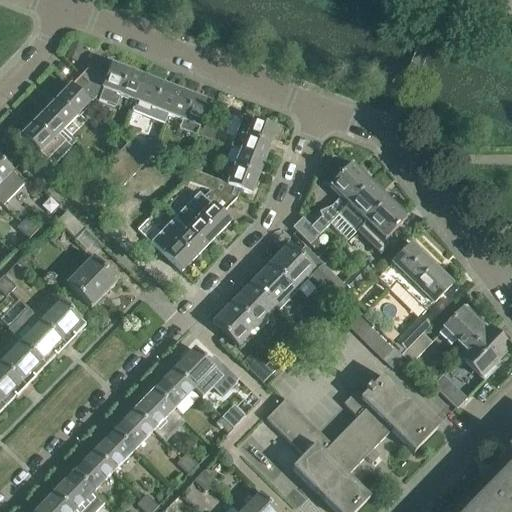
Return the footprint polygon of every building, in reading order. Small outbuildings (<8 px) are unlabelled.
[(71,43),(65,59),(77,63),(82,47),(71,43)] [(131,104),(132,102),(134,103),(144,80),(111,67),(105,80),(97,77),(89,68),(80,77),(98,95),(102,91),(98,101),(115,108),(119,97),(121,98),(120,100),(131,104)] [(44,113),(63,131),(92,101),(98,95),(80,77),(44,113)] [(134,103),(131,113),(163,126),(167,116),(176,93),(144,80),(134,103)] [(195,138),(208,105),(176,93),(167,116),(182,122),(178,131),(195,138)] [(44,113),(21,137),(46,162),(53,168),(71,149),(70,149),(75,144),(63,131),(44,113)] [(230,149),(239,153),(263,162),(275,131),(243,118),(230,149)] [(200,137),(211,142),(216,129),(205,125),(200,137)] [(133,139),(123,149),(142,166),(150,157),(142,148),(133,139)] [(162,147),(156,145),(148,142),(142,148),(150,157),(157,160),(162,147)] [(157,160),(171,165),(176,153),(162,147),(157,160)] [(115,158),(133,175),(142,166),(123,149),(115,158)] [(250,196),(263,162),(239,153),(233,171),(231,170),(226,182),(228,183),(227,186),(192,173),(187,184),(209,192),(221,195),(231,205),(235,200),(239,191),(250,196)] [(309,246),(317,237),(339,216),(338,215),(370,183),(351,164),(331,157),(321,185),(328,188),(328,187),(340,198),(333,205),(320,210),(322,215),(308,228),(303,223),(294,231),(309,246)] [(115,158),(106,166),(124,184),(133,175),(115,158)] [(0,162),(0,203),(3,206),(23,185),(17,179),(0,162)] [(97,175),(116,194),(124,184),(106,166),(97,175)] [(89,184),(107,203),(116,194),(97,175),(89,184)] [(356,233),(365,223),(387,200),(370,183),(338,215),(339,216),(356,233)] [(89,184),(72,202),(91,220),(107,203),(89,184)] [(220,215),(231,205),(221,195),(209,192),(203,199),(198,194),(173,220),(204,250),(229,224),(220,215)] [(365,223),(356,233),(380,256),(390,246),(385,241),(407,219),(397,210),(401,206),(392,198),(389,201),(388,200),(365,223)] [(66,212),(57,222),(75,241),(85,231),(66,212)] [(26,219),(21,224),(33,235),(38,230),(26,219)] [(173,220),(150,244),(155,249),(181,274),(204,250),(173,220)] [(33,235),(21,224),(16,229),(28,240),(33,235)] [(336,252),(329,245),(316,258),(323,265),(336,252)] [(388,269),(376,280),(387,291),(395,284),(425,313),(451,286),(410,246),(388,269)] [(288,247),(269,266),(293,290),(296,293),(308,280),(311,278),(322,266),(316,260),(304,248),(297,255),(288,247)] [(93,259),(67,286),(90,309),(117,283),(93,259)] [(342,285),(350,293),(373,271),(364,262),(342,285)] [(287,297),(293,290),(269,266),(250,286),(274,309),(277,312),(289,300),(287,297)] [(322,266),(311,278),(339,305),(351,294),(350,293),(342,285),(322,266)] [(3,277),(0,280),(0,283),(10,293),(15,288),(3,277)] [(0,293),(5,298),(10,293),(0,283),(0,293)] [(250,286),(231,305),(256,328),(259,331),(271,319),(268,316),(274,309),(250,286)] [(61,302),(40,323),(66,348),(75,338),(74,337),(76,336),(85,326),(61,302)] [(249,335),(256,328),(231,305),(213,324),(240,350),(252,338),(249,335)] [(465,353),(485,333),(476,325),(478,320),(465,308),(438,335),(450,346),(454,342),(465,353)] [(27,310),(7,331),(20,343),(45,367),(54,358),(55,357),(56,358),(66,348),(40,323),(27,310)] [(430,326),(420,317),(391,347),(401,357),(421,335),(430,326)] [(304,322),(296,330),(307,341),(315,334),(304,322)] [(307,341),(296,330),(288,337),(299,349),(307,341)] [(488,330),(485,333),(465,353),(460,359),(483,382),(495,370),(493,367),(508,351),(488,330)] [(421,335),(401,357),(410,366),(431,344),(421,335)] [(20,343),(0,364),(26,389),(35,379),(34,378),(36,376),(45,367),(20,343)] [(193,351),(173,372),(193,391),(200,399),(212,387),(222,397),(237,381),(216,361),(210,367),(193,351)] [(262,384),(271,375),(256,359),(246,369),(262,384)] [(0,364),(0,403),(5,408),(14,399),(15,398),(16,399),(26,389),(0,364)] [(173,372),(153,392),(173,412),(193,391),(173,372)] [(330,447),(322,438),(303,458),(291,471),(333,511),(356,511),(368,500),(346,478),(365,459),(371,465),(378,458),(372,452),(390,432),(413,454),(436,430),(382,377),(370,390),(367,388),(363,392),(365,394),(362,398),(356,392),(343,405),(357,419),(330,447)] [(442,377),(432,387),(456,410),(466,400),(442,377)] [(153,392),(133,413),(152,432),(161,440),(181,420),(173,412),(153,392)] [(284,401),(265,421),(303,458),(322,438),(284,401)] [(226,414),(221,419),(233,430),(246,417),(234,406),(226,414)] [(133,413),(113,433),(132,453),(152,432),(133,413)] [(221,419),(216,424),(228,435),(233,430),(221,419)] [(113,433),(93,454),(112,473),(132,453),(113,433)] [(93,454),(73,475),(92,494),(112,473),(93,454)] [(186,455),(181,460),(193,471),(198,466),(186,455)] [(188,476),(193,471),(181,460),(176,465),(188,476)] [(203,472),(198,477),(209,488),(214,483),(203,472)] [(511,511),(511,472),(504,481),(473,511),(511,511)] [(73,475),(53,495),(69,511),(95,511),(103,504),(92,494),(73,475)] [(204,493),(209,488),(198,477),(193,482),(204,493)] [(69,511),(53,495),(36,511),(69,511)] [(275,511),(259,495),(242,511),(275,511)] [(146,496),(141,501),(152,511),(153,511),(158,507),(146,496)] [(142,511),(152,511),(141,501),(136,506),(142,511)]
